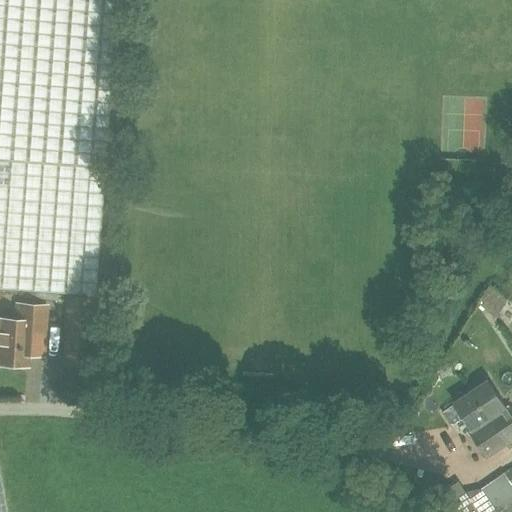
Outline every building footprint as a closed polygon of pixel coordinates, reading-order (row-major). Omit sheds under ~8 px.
[(0,0),(0,289),(20,291),(20,298),(56,301),(57,294),(95,296),(104,168),(105,168),(116,0),(0,0)] [(477,304),(496,316),(509,297),(490,284),(477,304)] [(68,365),(92,366),(96,301),(72,299),(68,365)] [(0,363),(26,365),(27,354),(42,355),(43,338),(44,332),(45,306),(17,305),(16,321),(0,319),(0,363)] [(439,368),(441,372),(445,375),(449,374),(452,370),(451,366),(447,363),(443,364),(439,368)] [(472,393),(507,445),(511,441),(511,409),(509,405),(506,407),(489,381),(472,393)] [(488,458),(507,445),(472,393),(443,412),(452,427),(465,418),(472,430),(470,431),(488,458)] [(511,468),(482,489),(497,511),(511,502),(511,468)] [(442,495),(449,505),(454,511),(478,511),(465,492),(458,483),(442,495)]
